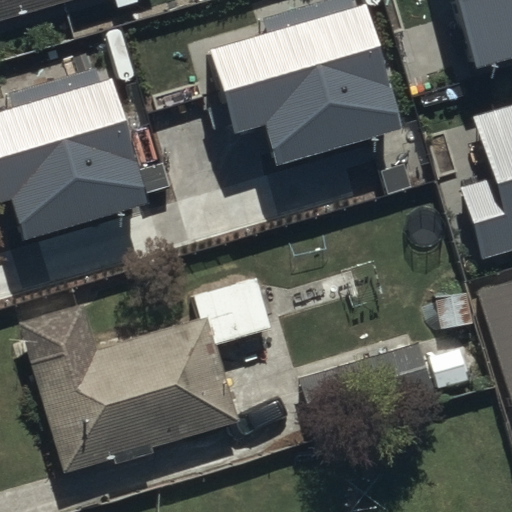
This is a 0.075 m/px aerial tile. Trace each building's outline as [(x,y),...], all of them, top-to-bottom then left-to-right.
[(0,0),(0,17),(59,0),(0,0)] [(511,0),(454,0),(475,70),(511,58),(511,0)] [(364,3),(209,52),(234,133),(263,124),(276,167),(403,127),(364,3)] [(111,79),(0,112),(0,205),(13,202),(25,240),(148,203),(111,79)] [(511,107),(475,119),(494,178),(458,190),(481,262),(511,252),(511,107)] [(79,305),(14,325),(59,477),(236,424),(213,348),(271,331),(255,276),(189,296),(196,320),(93,351),(79,305)] [(511,279),(470,292),(506,415),(511,412),(511,279)] [(339,353),(325,307),(287,318),(301,364),(339,353)] [(435,400),(417,343),(298,380),(315,436),(435,400)]
